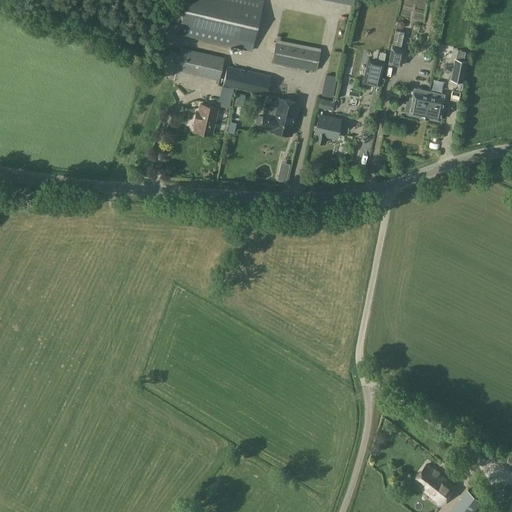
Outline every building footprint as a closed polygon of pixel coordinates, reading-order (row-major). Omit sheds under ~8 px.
[(185,0),(178,34),(251,51),(263,0),(262,0),(185,0)] [(397,22),(396,26),(399,29),(403,28),(404,24),(401,21),(397,22)] [(271,62),(316,71),(320,48),(276,40),(271,62)] [(403,48),(391,45),(387,63),(400,65),(403,48)] [(219,81),(222,66),(224,58),(180,48),(175,70),(219,81)] [(346,52),(342,70),(350,71),(354,53),(346,52)] [(362,82),(378,86),(383,61),(367,57),(362,82)] [(455,59),(451,81),(460,83),(464,61),(455,59)] [(222,85),(266,95),(270,76),(227,66),(222,85)] [(330,95),(333,74),(324,73),(321,93),(330,95)] [(424,117),(429,90),(413,87),(410,101),(405,100),(403,110),(408,111),(407,113),(424,117)] [(429,90),(424,117),(438,120),(440,110),(443,111),(446,99),(443,98),(444,94),(429,90)] [(270,131),(291,135),(298,103),(277,98),(273,116),(263,113),(260,127),(270,129),(270,131)] [(318,107),(325,109),(327,100),(320,98),(318,107)] [(195,115),(194,122),(198,123),(196,132),(211,135),(217,109),(200,105),(197,116),(195,115)] [(336,138),(340,121),(318,116),(314,133),(315,133),(313,141),(324,144),(326,136),(336,138)] [(455,487),(426,465),(413,482),(442,504),(455,487)] [(396,479),(394,482),(394,486),(397,488),(401,487),(403,485),(403,481),(400,479),(396,479)] [(482,500),(468,489),(450,511),(473,511),(476,509),(475,509),(482,500)]
